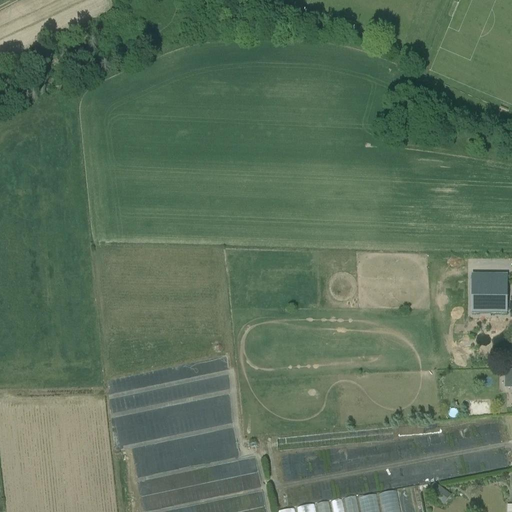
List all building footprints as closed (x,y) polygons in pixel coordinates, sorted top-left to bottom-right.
[(472,275),(471,314),(506,315),(507,276),(472,275)] [(437,501),(445,492),(434,484),(427,493),(437,501)] [(399,511),(397,492),(378,494),(380,511),(399,511)] [(331,511),(378,511),(376,495),(356,498),(330,502),(331,511)] [(315,505),(296,509),(296,511),(329,511),(328,503),(315,505)]
